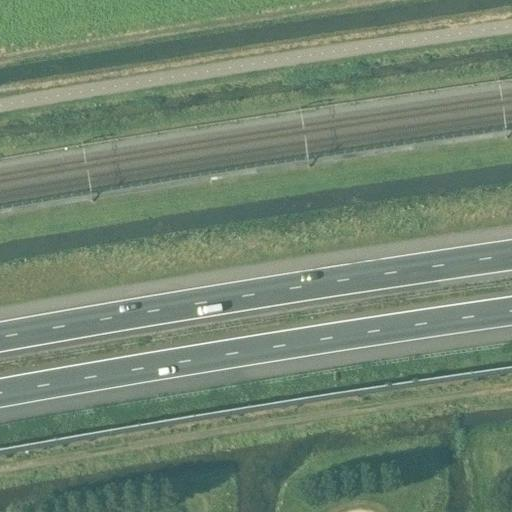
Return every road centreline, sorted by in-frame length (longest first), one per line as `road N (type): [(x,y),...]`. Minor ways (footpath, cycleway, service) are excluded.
road 1 (motorway): [(0,394),(511,312)]
road 2 (motorway): [(511,257),(0,337)]
